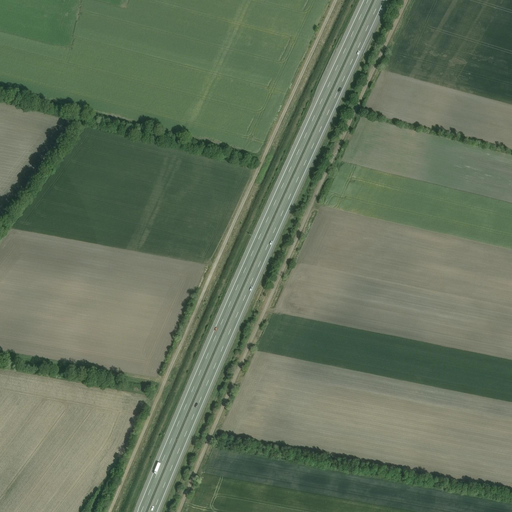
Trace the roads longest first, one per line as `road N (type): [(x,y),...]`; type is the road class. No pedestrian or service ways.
road 1 (motorway): [(153,511),(381,0)]
road 2 (track): [(407,0),(179,511)]
road 3 (motorway): [(369,0),(142,511)]
road 4 (track): [(336,0),(111,511)]
